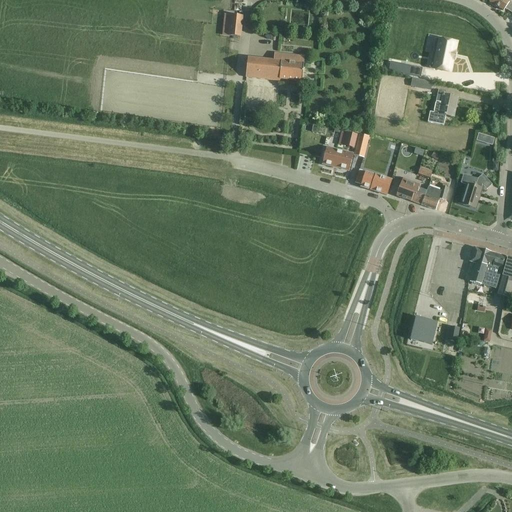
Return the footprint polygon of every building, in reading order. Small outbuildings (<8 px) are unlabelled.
[(511,13),(511,4),(507,2),(508,0),(490,0),(489,2),(503,12),(505,9),(511,13)] [(223,36),(241,38),(243,18),(225,16),(223,36)] [(449,73),(455,43),(439,40),(436,54),(432,53),(429,69),(449,73)] [(283,63),(247,59),(245,78),(279,82),(279,80),(302,83),(304,65),(289,63),(289,61),(284,61),(283,63)] [(402,75),(420,78),(422,69),(404,66),(402,75)] [(431,89),(432,83),(412,79),(411,85),(431,89)] [(430,112),(427,123),(443,126),(445,117),(446,116),(452,117),(451,117),(453,110),(455,110),(457,98),(443,95),(444,92),(438,91),(436,102),(433,113),(430,112)] [(357,136),(347,133),(344,146),(354,149),(357,136)] [(358,140),(353,158),(363,161),(369,137),(367,137),(359,135),(358,140)] [(491,147),(494,141),(478,136),(476,142),(491,147)] [(443,148),(440,153),(446,157),(449,151),(443,148)] [(352,155),(327,149),(326,153),(324,152),(323,153),(322,159),(322,161),(324,161),(323,165),(348,171),(352,155)] [(429,166),(427,171),(440,175),(441,170),(429,166)] [(432,173),(420,169),(418,175),(430,179),(432,173)] [(386,196),(391,181),(359,171),(355,184),(361,186),(361,188),(386,196)] [(466,185),(460,205),(475,210),(482,189),(481,189),(484,187),(486,190),(492,185),(482,175),(477,180),(463,176),(461,184),(466,185)] [(411,202),(421,206),(427,192),(426,192),(418,189),(419,185),(418,184),(418,185),(410,183),(409,185),(407,184),(399,182),(397,189),(398,190),(396,197),(401,198),(401,199),(406,201),(406,200),(411,202)] [(427,192),(421,206),(435,211),(439,199),(444,201),(448,188),(446,188),(447,186),(443,184),(440,191),(428,186),(426,192),(427,192)] [(470,262),(471,263),(476,264),(470,283),(481,286),(480,288),(482,289),(483,285),(495,289),(497,283),(505,257),(480,250),(474,248),(470,262)] [(511,288),(511,259),(507,258),(497,296),(509,299),(511,288)] [(416,318),(411,342),(433,346),(438,323),(416,318)] [(456,343),(458,332),(459,329),(450,327),(447,341),(456,343)]
